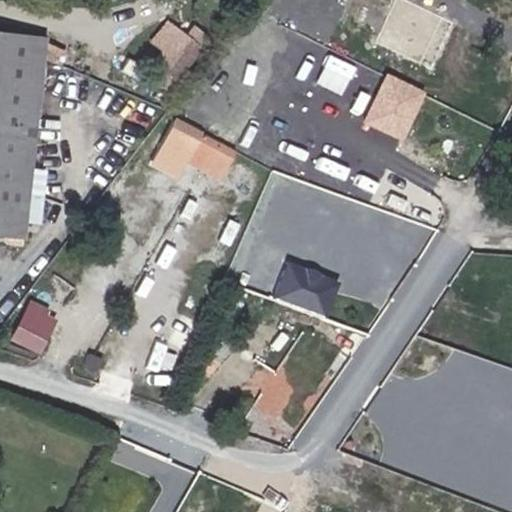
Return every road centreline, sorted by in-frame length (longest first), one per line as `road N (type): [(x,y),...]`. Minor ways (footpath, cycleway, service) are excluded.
road 1 (unclassified): [(0,370),(268,461),(304,450),(451,234),(480,221),(511,224)]
road 2 (unknown): [(0,10),(100,21),(164,0)]
